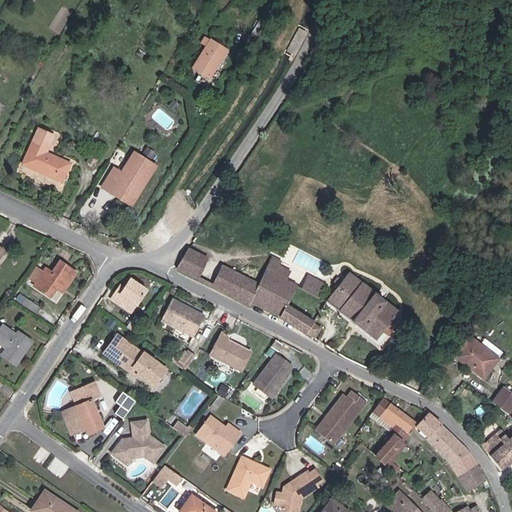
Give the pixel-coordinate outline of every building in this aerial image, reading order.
[(290,55),(292,56),(297,59),(314,26),(312,25),(306,22),(290,55)] [(232,51),(224,46),(206,75),(222,84),(239,55),(232,51)] [(0,143),(8,129),(0,124),(0,143)] [(64,141),(50,134),(34,169),(73,187),(82,167),(57,156),(64,141)] [(138,150),(152,157),(156,150),(142,142),(138,150)] [(110,167),(121,148),(112,143),(101,163),(110,167)] [(112,191),(119,195),(121,191),(138,202),(146,189),(148,190),(149,187),(154,180),(162,167),(142,155),(130,175),(123,171),(112,191)] [(165,169),(162,167),(154,180),(149,187),(148,190),(152,192),(165,169)] [(119,195),(138,206),(139,205),(147,191),(148,190),(146,189),(138,202),(121,191),(119,195)] [(139,205),(138,206),(142,209),(152,192),(148,190),(147,191),(139,205)] [(341,211),(319,195),(310,206),(332,223),(341,211)] [(303,282),(305,283),(321,291),(329,278),(275,249),(266,262),(257,276),(249,271),(203,248),(187,240),(177,254),(175,257),(244,295),(245,296),(250,292),(310,331),(320,318),(314,314),(285,297),(288,289),(295,279),(303,282)] [(0,266),(5,269),(15,254),(0,243),(0,266)] [(257,258),(249,271),(257,276),(266,262),(257,258)] [(59,299),(63,294),(67,288),(74,292),(87,274),(69,263),(61,276),(54,272),(43,289),(59,299)] [(374,290),(373,290),(350,272),(344,278),(341,275),(334,282),(338,286),(329,297),(328,298),(375,336),(383,328),(388,332),(398,321),(393,317),(399,308),(382,296),(380,295),(374,290)] [(298,293),(305,283),(303,282),(295,279),(288,289),(298,293)] [(380,295),(382,296),(389,287),(381,281),(373,290),(374,290),(380,295)] [(134,290),(125,304),(143,316),(157,295),(143,286),(138,292),(134,290)] [(67,288),(63,294),(71,298),(74,292),(67,288)] [(24,303),(38,311),(42,303),(29,296),(24,303)] [(216,322),(183,306),(172,327),(205,343),(216,322)] [(128,313),(121,309),(118,316),(124,319),(128,313)] [(34,341),(16,331),(7,344),(24,355),(21,361),(32,367),(46,345),(36,339),(34,341)] [(125,339),(112,357),(138,376),(141,372),(146,376),(145,378),(162,390),(174,373),(151,357),(151,358),(125,339)] [(250,376),(260,356),(235,345),(237,342),(229,339),(219,360),(250,376)] [(475,351),(505,369),(509,364),(481,343),(475,351)] [(505,369),(475,351),(466,363),(494,383),(505,369)] [(193,376),(203,362),(196,357),(191,364),(186,360),(181,367),(193,376)] [(286,360),(263,389),(280,403),(287,394),(285,392),(301,372),(286,360)] [(87,413),(78,418),(86,436),(95,433),(97,438),(111,432),(101,408),(110,404),(105,389),(82,399),(87,413)] [(0,410),(9,397),(0,392),(0,410)] [(500,407),(511,416),(511,392),(511,393),(500,407)] [(341,450),(373,407),(359,396),(354,402),(350,400),(323,436),(341,450)] [(130,411),(136,401),(132,398),(125,408),(130,411)] [(137,417),(145,407),(143,406),(136,401),(130,411),(137,417)] [(391,402),(384,411),(392,417),(399,408),(391,402)] [(402,438),(412,447),(421,438),(419,436),(425,427),(399,408),(392,417),(403,427),(397,434),(402,438)] [(86,436),(78,418),(73,419),(81,438),(86,436)] [(449,430),(438,419),(426,432),(437,444),(449,430)] [(231,460),(247,438),(240,433),(237,437),(233,434),(217,422),(204,440),(231,460)] [(129,444),(119,458),(135,469),(141,462),(153,461),(162,467),(173,451),(157,440),(155,424),(139,427),(141,442),(129,444)] [(198,437),(185,427),(180,433),(193,443),(198,437)] [(458,469),(475,456),(449,430),(437,444),(458,469)] [(499,460),(511,473),(511,472),(511,432),(492,450),(499,460)] [(412,447),(402,438),(384,461),(393,469),(412,447)] [(467,482),(485,471),(475,456),(458,469),(467,482)] [(269,491),(276,475),(250,463),(234,494),(249,501),(257,485),(269,491)] [(467,482),(477,498),(490,489),(491,489),(493,492),(496,489),(496,488),(494,486),(485,471),(467,482)] [(168,494),(175,484),(180,477),(173,472),(161,489),(168,494)] [(402,478),(409,486),(413,482),(406,474),(402,478)] [(306,511),(309,503),(326,492),(324,490),(330,486),(323,475),(317,479),(315,476),(298,487),(298,490),(294,492),(291,492),(287,511),(306,511)] [(180,477),(175,484),(186,492),(191,485),(180,477)] [(427,511),(402,492),(400,494),(391,506),(389,508),(394,511),(427,511)] [(78,511),(52,494),(39,511),(78,511)] [(439,494),(427,503),(428,505),(435,511),(455,511),(449,503),(447,505),(439,494)] [(287,511),(290,498),(283,497),(280,509),(287,511)] [(0,511),(13,511),(0,502),(0,511)] [(194,511),(212,511),(201,503),(194,511)]
